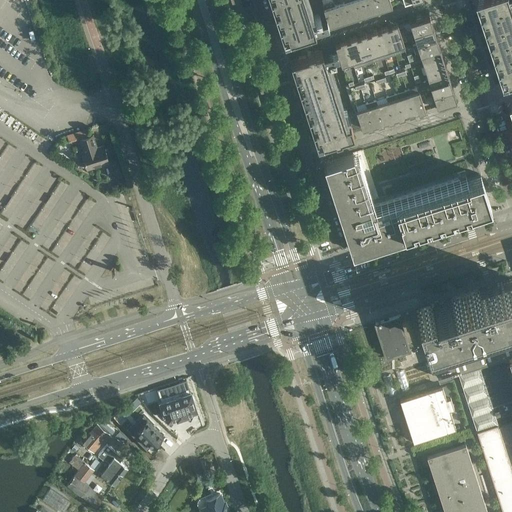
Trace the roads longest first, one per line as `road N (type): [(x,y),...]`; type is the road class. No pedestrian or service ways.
road 1 (secondary): [(194,0),(289,288)]
road 2 (secondary): [(305,282),(207,0)]
road 3 (unclassified): [(181,319),(100,58)]
road 4 (residential): [(336,247),(259,0)]
road 5 (secondary): [(84,387),(297,320)]
road 6 (tertiary): [(511,224),(305,282)]
road 7 (residential): [(511,199),(448,0)]
road 8 (secondary): [(382,511),(317,315)]
road 9 (tertiary): [(317,315),(511,255)]
road 10 (secondary): [(297,320),(360,511)]
